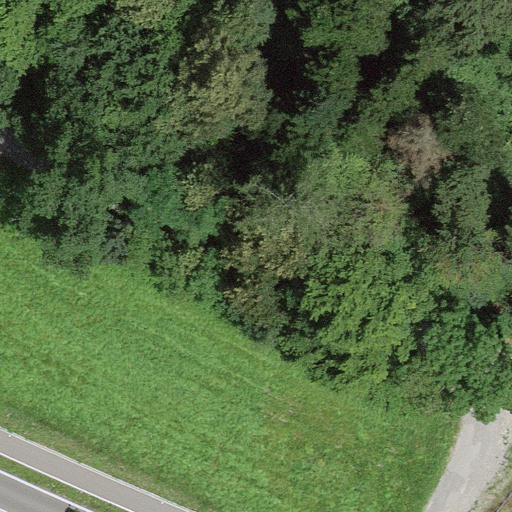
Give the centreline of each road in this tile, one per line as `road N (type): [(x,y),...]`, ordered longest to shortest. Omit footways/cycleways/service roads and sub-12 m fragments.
road 1 (track): [(506,374),(0,137)]
road 2 (track): [(506,374),(439,511)]
